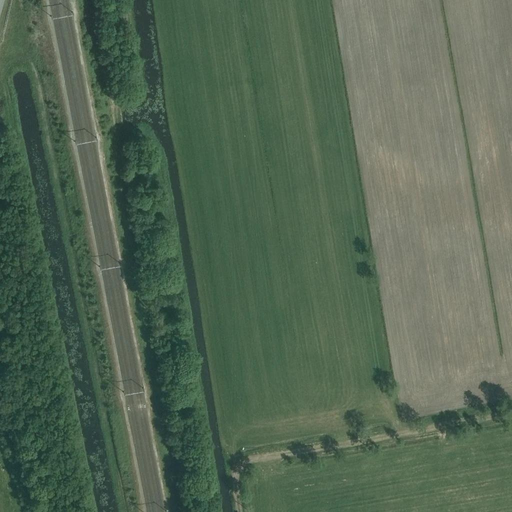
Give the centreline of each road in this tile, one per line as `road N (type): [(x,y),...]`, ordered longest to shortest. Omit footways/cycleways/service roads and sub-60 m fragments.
road 1 (track): [(213,511),(150,162)]
road 2 (track): [(240,511),(232,465),(511,414)]
